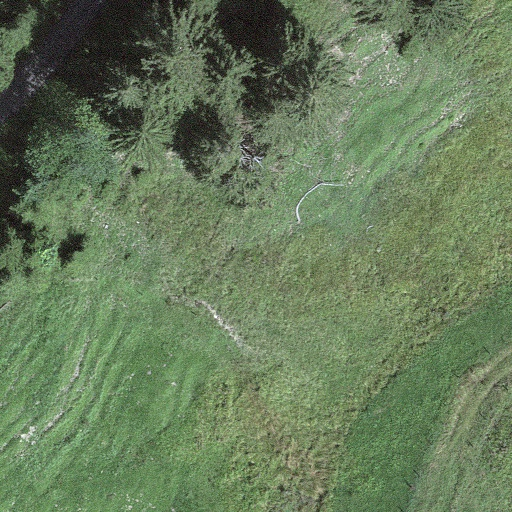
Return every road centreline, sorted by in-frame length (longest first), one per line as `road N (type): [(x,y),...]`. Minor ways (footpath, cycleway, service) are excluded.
road 1 (track): [(428,511),(463,407),(487,368),(511,354)]
road 2 (unclassified): [(88,0),(0,109)]
